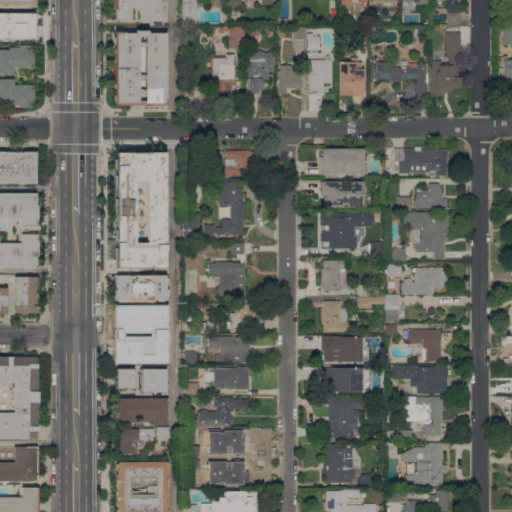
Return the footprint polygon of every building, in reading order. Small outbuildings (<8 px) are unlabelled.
[(165,0),(165,20),(139,20),(139,3),(132,3),(132,19),(115,19),(115,10),(114,10),(114,0),(165,0)] [(182,0),(196,0),(196,25),(183,25),(182,0)] [(0,10),(33,11),(33,22),(36,22),(36,27),(33,26),(33,42),(9,42),(9,40),(0,40),(0,30),(3,30),(3,28),(0,28),(0,10)] [(459,12),(459,25),(447,24),(447,12),(459,12)] [(244,26),(244,55),(239,55),(239,49),(234,49),(234,47),(229,47),(229,30),(224,30),(224,32),(218,32),(218,26),(244,26)] [(306,38),(293,38),(294,32),(291,32),(291,26),(306,26),(306,38)] [(427,36),(419,37),(419,36),(415,36),(414,26),(427,26),(427,36)] [(511,44),(503,44),(503,26),(511,26),(511,44)] [(166,104),(115,105),(114,31),(121,31),(121,32),(135,32),(135,30),(147,30),(147,33),(165,33),(166,104)] [(460,55),(458,55),(458,76),(460,76),(460,91),(457,94),(453,94),(452,92),(444,91),(444,94),(431,94),(431,60),(441,60),(441,64),(449,64),(449,55),(445,55),(445,32),(460,32),(460,55)] [(313,33),(313,35),(315,35),(315,33),(318,33),(318,49),(307,50),(306,33),(313,33)] [(355,49),(355,36),(367,36),(367,49),(355,49)] [(0,49),(9,49),(9,47),(19,47),(19,45),(31,45),(31,50),(33,50),(33,67),(14,67),(14,73),(0,73),(0,49)] [(272,71),(268,71),(268,78),(262,78),(262,90),(259,90),(259,93),(248,93),(248,52),(255,52),(255,51),(264,51),(264,52),(272,52),(272,71)] [(234,85),(231,85),(231,92),(211,92),(210,56),(227,56),(227,54),(234,54),(234,85)] [(511,93),(508,93),(508,84),(510,84),(510,77),(502,77),(501,55),(507,55),(507,58),(511,58),(511,93)] [(360,92),(348,92),(348,94),(338,93),(339,61),(350,62),(350,57),(357,57),(357,62),(361,62),(360,92)] [(416,67),(416,63),(425,63),(425,82),(427,82),(427,93),(414,93),(414,82),(416,82),(416,78),(405,78),(405,80),(400,80),(400,81),(391,81),(391,78),(370,78),(370,57),(376,57),(376,62),(387,62),(387,67),(416,67)] [(308,59),(331,59),(331,82),(323,83),(323,94),(308,94),(308,59)] [(277,70),(280,70),(280,65),(292,65),(292,70),(295,70),(295,73),(301,73),(301,89),(291,89),(290,91),(289,92),(286,93),(277,93),(277,70)] [(0,78),(14,78),(14,85),(33,85),(33,102),(31,102),(31,107),(19,107),(19,104),(10,104),(10,102),(0,102),(0,78)] [(345,174),(345,176),(338,176),(338,174),(320,174),(320,156),(321,156),(322,147),(364,148),(363,160),(367,160),(367,173),(364,173),(364,174),(345,174)] [(446,175),(439,175),(439,176),(435,176),(435,175),(434,175),(434,170),(434,171),(431,171),(431,170),(429,170),(429,172),(409,172),(409,175),(398,175),(398,162),(393,162),(393,161),(390,161),(390,148),(414,148),(414,152),(421,152),(421,149),(446,149),(446,175)] [(116,152),(128,152),(128,150),(135,150),(135,152),(142,152),(142,150),(149,150),(149,152),(164,152),(164,166),(166,166),(166,173),(165,173),(165,177),(166,177),(166,186),(165,186),(165,200),(167,200),(167,217),(164,217),(164,230),(166,230),(166,241),(165,241),(165,250),(166,250),(166,256),(165,256),(165,268),(116,267),(116,255),(114,255),(114,248),(116,248),(116,239),(114,239),(114,229),(116,229),(116,216),(114,216),(114,198),(116,198),(116,185),(114,185),(114,175),(116,175),(116,166),(114,166),(114,159),(116,159),(116,152)] [(215,166),(224,166),(224,159),(226,159),(226,150),(248,150),(248,153),(253,153),(254,175),(215,175),(215,166)] [(27,183),(27,184),(20,184),(20,182),(6,182),(6,183),(0,183),(0,151),(4,151),(4,152),(23,152),(23,151),(35,151),(35,183),(27,183)] [(219,203),(218,203),(218,181),(235,181),(235,187),(242,187),(242,202),(245,202),(245,219),(244,219),(244,226),(243,226),(243,234),(229,234),(229,236),(215,236),(203,236),(203,224),(207,224),(214,224),(214,227),(222,227),(222,218),(228,218),(228,205),(219,205),(219,203)] [(364,181),(364,194),(366,194),(366,205),(363,205),(363,207),(323,207),(323,196),(325,196),(325,195),(320,195),(320,181),(364,181)] [(413,200),(416,200),(416,192),(421,192),(421,189),(428,189),(428,183),(440,183),(440,187),(441,187),(441,192),(440,192),(439,194),(443,194),(443,197),(446,198),(446,200),(447,200),(447,205),(446,205),(446,208),(413,207),(413,200)] [(381,190),(381,205),(372,204),(372,190),(381,190)] [(0,193),(36,193),(36,195),(37,195),(37,203),(36,203),(36,205),(37,205),(37,220),(36,220),(36,226),(21,226),(21,217),(0,217),(0,193)] [(411,210),(398,210),(398,197),(411,197),(411,210)] [(347,212),(347,211),(371,211),(371,216),(374,216),(374,222),(372,222),(372,226),(354,226),(354,237),(356,237),(356,248),(328,248),(328,241),(321,241),(321,231),(329,231),(329,225),(320,225),(320,212),(347,212)] [(431,211),(431,222),(437,222),(437,216),(448,216),(448,226),(445,226),(445,258),(433,258),(433,251),(415,251),(415,243),(409,243),(409,229),(410,229),(410,223),(403,223),(403,211),(431,211)] [(198,240),(183,240),(183,213),(199,213),(198,240)] [(0,242),(21,243),(21,234),(36,234),(36,240),(38,240),(38,255),(36,255),(36,257),(37,257),(37,265),(36,265),(36,268),(0,267),(0,242)] [(381,241),(381,255),(370,255),(370,241),(381,241)] [(244,297),(218,297),(218,286),(219,286),(219,274),(221,274),(221,273),(208,273),(208,262),(217,262),(217,261),(232,261),(232,262),(240,262),(240,256),(236,256),(236,254),(230,254),(230,242),(244,242),(244,297)] [(405,260),(392,260),(392,247),(406,247),(405,260)] [(323,290),(323,283),(321,283),(321,268),(323,268),(323,260),(343,260),(343,269),(340,269),(340,290),(323,290)] [(386,276),(386,264),(401,264),(401,276),(386,276)] [(400,282),(404,282),(404,278),(411,278),(411,282),(414,282),(414,273),(415,273),(415,271),(413,271),(413,267),(422,267),(423,266),(425,266),(426,267),(429,267),(430,266),(433,266),(433,267),(444,267),(444,274),(447,274),(447,286),(432,286),(432,294),(417,294),(416,294),(414,295),(413,294),(412,294),(400,294),(400,282)] [(168,275),(168,285),(165,285),(165,289),(168,289),(168,299),(156,299),(155,303),(118,302),(118,299),(116,299),(116,296),(115,296),(115,289),(116,289),(116,285),(115,285),(115,278),(116,278),(116,275),(168,275)] [(15,276),(38,276),(38,282),(37,282),(37,293),(38,293),(38,300),(36,300),(36,308),(38,308),(38,313),(26,313),(26,314),(21,314),(21,312),(15,313),(15,276)] [(358,287),(371,287),(371,295),(358,295),(358,287)] [(398,294),(398,309),(384,309),(384,303),(384,297),(384,294),(398,294)] [(384,303),(372,303),(372,307),(358,307),(358,297),(384,297),(384,303)] [(340,300),(340,308),(346,308),(346,322),(359,322),(359,332),(323,331),(323,323),(321,323),(321,307),(322,307),(322,300),(340,300)] [(117,316),(115,316),(115,304),(134,304),(134,305),(140,305),(140,303),(143,303),(143,305),(146,305),(146,304),(149,303),(149,305),(156,305),(156,315),(144,314),(144,323),(147,323),(147,332),(117,332),(117,316)] [(197,303),(197,309),(196,309),(197,320),(185,321),(185,303),(197,303)] [(228,328),(228,321),(229,321),(229,313),(231,313),(231,306),(242,306),(242,304),(253,304),(253,316),(244,316),(244,328),(228,328)] [(397,309),(397,321),(385,321),(384,309),(397,309)] [(206,322),(206,320),(209,320),(209,322),(218,322),(219,333),(205,333),(205,334),(199,334),(199,330),(200,330),(199,322),(206,322)] [(194,325),(192,332),(182,329),(184,322),(194,325)] [(396,324),(396,333),(395,333),(395,337),(385,337),(385,324),(396,324)] [(403,329),(440,329),(440,331),(441,332),(441,336),(440,337),(440,360),(433,360),(433,361),(426,361),(426,359),(423,359),(423,348),(423,343),(406,343),(403,339),(403,329)] [(168,346),(155,346),(155,335),(168,335),(168,346)] [(234,336),(234,337),(249,336),(249,352),(250,352),(250,356),(249,356),(249,361),(232,361),(231,354),(219,355),(219,347),(205,347),(205,336),(234,336)] [(362,336),(362,361),(324,361),(324,354),(322,354),(322,350),(321,350),(321,336),(362,336)] [(143,341),(143,348),(144,348),(144,353),(145,353),(145,356),(143,356),(143,360),(116,360),(116,348),(118,348),(118,340),(143,341)] [(196,364),(184,364),(184,352),(196,352),(196,364)] [(0,356),(37,356),(37,439),(0,439),(0,356)] [(222,368),(222,365),(234,365),(234,366),(248,366),(248,387),(241,387),(241,388),(236,388),(236,387),(213,387),(213,368),(222,368)] [(446,365),(446,378),(445,378),(445,380),(446,380),(446,393),(418,393),(416,393),(416,386),(409,386),(409,378),(392,378),(392,365),(446,365)] [(138,393),(118,393),(117,367),(141,367),(141,369),(146,369),(146,372),(141,373),(142,375),(138,375),(138,393)] [(362,392),(328,392),(328,383),(321,383),(321,367),(361,367),(362,392)] [(165,394),(152,394),(152,391),(145,391),(145,382),(165,382),(165,394)] [(198,382),(198,394),(185,394),(185,382),(198,382)] [(326,437),(326,427),(328,427),(328,396),(363,396),(363,408),(355,408),(355,409),(357,409),(359,411),(359,415),(356,416),(356,430),(354,430),(354,437),(326,437)] [(442,396),(442,422),(440,422),(440,435),(423,435),(423,420),(401,420),(401,409),(403,409),(403,396),(442,396)] [(167,397),(167,424),(153,424),(153,421),(116,422),(115,398),(167,397)] [(233,408),(233,411),(230,411),(230,424),(218,424),(217,426),(187,426),(187,415),(197,415),(198,411),(200,411),(201,410),(205,410),(206,411),(217,411),(217,406),(215,404),(215,401),(216,400),(216,397),(233,397),(233,399),(248,399),(248,408),(233,408)] [(168,440),(157,440),(157,427),(168,427),(168,440)] [(153,429),(153,440),(137,440),(137,451),(143,451),(143,456),(137,456),(137,454),(121,454),(121,429),(153,429)] [(413,441),(395,441),(395,433),(400,433),(400,429),(413,429),(413,441)] [(251,458),(247,458),(247,477),(234,477),(234,466),(219,466),(219,458),(230,457),(230,445),(222,445),(222,431),(232,431),(232,434),(251,434),(251,458)] [(397,454),(385,454),(385,442),(397,442),(397,454)] [(442,442),(442,465),(446,465),(446,473),(442,473),(442,485),(407,485),(407,474),(405,474),(405,461),(403,461),(403,453),(414,447),(425,447),(425,442),(442,442)] [(360,468),(360,475),(357,474),(357,485),(348,485),(348,482),(344,482),(344,484),(340,484),(340,483),(338,483),(338,484),(330,483),(330,482),(327,482),(327,474),(325,474),(325,468),(323,468),(323,459),(327,459),(327,443),(351,443),(360,458),(360,468)] [(0,480),(0,462),(14,462),(14,447),(36,447),(36,480),(0,480)] [(115,480),(115,475),(116,475),(116,469),(117,469),(117,461),(167,461),(167,463),(168,463),(168,468),(167,468),(167,478),(168,478),(168,485),(166,485),(166,494),(168,494),(168,501),(166,501),(166,510),(168,510),(168,511),(118,511),(116,511),(116,504),(115,504),(115,500),(116,500),(116,480),(115,480)] [(184,466),(203,465),(203,487),(185,487),(184,466)] [(358,477),(361,477),(361,474),(367,474),(367,477),(370,477),(370,487),(358,487),(358,477)] [(38,511),(0,511),(0,496),(21,497),(21,487),(39,487),(38,511)] [(200,511),(200,503),(211,503),(211,497),(215,497),(215,489),(225,489),(225,491),(257,490),(257,511),(200,511)] [(364,503),(375,503),(375,511),(331,511),(331,510),(326,510),(326,496),(324,495),(324,492),(326,491),(340,490),(340,489),(359,489),(359,497),(353,497),(353,505),(364,505),(364,504),(364,503)] [(386,489),(400,489),(400,501),(386,501),(386,489)] [(423,511),(403,511),(403,503),(406,503),(406,501),(408,501),(408,500),(420,500),(420,494),(435,494),(435,490),(447,490),(447,511),(423,511)] [(180,511),(194,511),(195,504),(206,504),(206,493),(186,492),(186,508),(181,508),(180,511)]
